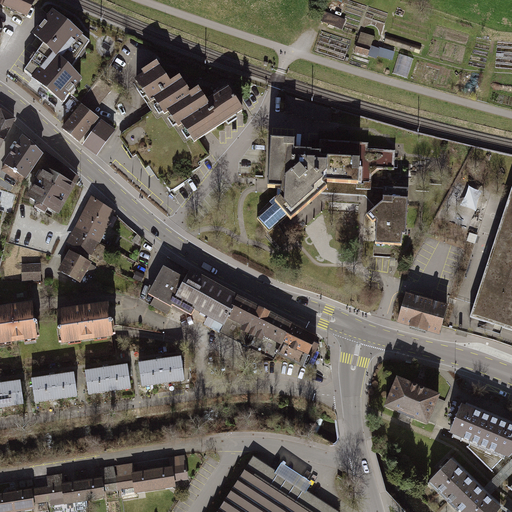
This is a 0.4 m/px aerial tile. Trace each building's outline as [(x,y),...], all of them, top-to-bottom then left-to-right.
[(29,19),(37,0),(5,0),(2,7),(29,19)] [(327,9),(322,18),(342,28),(347,19),(327,9)] [(62,106),(82,80),(68,70),(91,41),(54,12),(32,38),(44,48),(23,75),(62,106)] [(357,52),(370,54),(375,34),(362,31),(357,52)] [(400,53),(395,73),(409,77),(414,57),(400,53)] [(242,114),(226,90),(203,104),(195,92),(187,98),(176,80),(167,86),(155,67),(130,83),(150,115),(139,122),(116,137),(129,158),(133,156),(143,170),(145,169),(154,181),(158,178),(168,193),(187,181),(184,177),(198,168),(196,165),(208,157),(198,142),(242,114)] [(97,79),(78,103),(90,113),(110,88),(97,79)] [(331,110),(286,96),(285,113),(293,113),(292,115),(300,115),(300,117),(307,118),(307,120),(315,120),(315,123),(331,123),(331,110)] [(78,107),(58,131),(76,145),(96,121),(78,107)] [(0,113),(0,153),(16,121),(1,110),(0,113)] [(79,150),(92,159),(115,127),(105,120),(97,132),(93,130),(79,150)] [(45,155),(24,136),(4,166),(5,167),(1,172),(22,185),(26,180),(28,181),(32,175),(45,155)] [(384,201),(384,190),(371,189),(371,174),(377,170),(394,171),(395,151),(368,150),(368,144),(320,141),(320,154),(311,154),(311,152),(294,151),(294,142),(271,140),(268,188),(277,188),(277,196),(270,203),(272,205),(257,219),(269,232),(270,231),(281,242),(285,238),(278,224),(287,216),(291,220),(321,193),(366,195),(377,208),(384,201)] [(69,201),(80,179),(46,152),(45,155),(32,175),(36,178),(40,170),(43,172),(37,182),(69,201)] [(49,211),(61,216),(69,201),(37,182),(27,199),(38,205),(36,209),(47,215),(49,211)] [(469,184),(465,205),(478,207),(481,187),(469,184)] [(384,201),(377,208),(367,216),(373,222),(375,220),(377,222),(376,244),(402,245),(403,227),(406,227),(408,190),(384,188),(384,190),(384,201)] [(511,190),(471,318),(511,330),(511,190)] [(116,213),(92,197),(76,228),(100,241),(102,242),(116,213)] [(0,248),(0,249),(10,210),(0,207),(0,248)] [(100,241),(76,228),(68,244),(93,257),(100,241)] [(97,267),(70,251),(59,272),(82,284),(87,274),(91,276),(97,267)] [(42,281),(41,264),(23,265),(24,282),(42,281)] [(230,318),(240,297),(191,272),(188,279),(165,267),(151,295),(175,307),(176,306),(195,316),(197,311),(226,325),(230,318)] [(449,305),(406,293),(397,323),(440,335),(449,305)] [(285,343),(294,325),(240,297),(230,318),(284,345),(285,343)] [(0,346),(40,341),(34,304),(0,309),(0,346)] [(115,341),(110,306),(59,313),(64,348),(115,341)] [(311,355),(320,337),(294,325),(285,343),(311,355)] [(184,380),(181,358),(139,364),(143,386),(184,380)] [(131,388),(127,366),(86,372),(90,395),(131,388)] [(77,396),(74,374),(32,380),(36,403),(77,396)] [(438,395),(398,378),(386,406),(427,423),(438,395)] [(0,408),(23,404),(20,382),(0,384),(0,408)] [(511,453),(511,426),(462,405),(451,434),(509,457),(511,453)] [(467,447),(491,471),(504,459),(470,444),(467,447)] [(273,471),(249,455),(213,511),(336,511),(303,491),(309,483),(278,463),(273,471)] [(153,468),(157,489),(189,484),(185,457),(170,460),(171,466),(153,468)] [(499,488),(511,474),(511,458),(491,480),(499,488)] [(497,511),(500,508),(485,494),(451,461),(429,481),(461,511),(497,511)] [(131,493),(157,489),(153,468),(132,471),(131,463),(112,466),(116,490),(130,488),(131,493)] [(115,490),(112,466),(96,468),(98,476),(80,479),(81,485),(83,500),(101,497),(100,492),(115,490)] [(51,504),(83,500),(81,485),(67,487),(66,477),(47,479),(49,492),(51,504)] [(35,511),(35,506),(51,504),(49,492),(12,498),(14,511),(35,511)] [(14,511),(12,498),(0,499),(0,511),(14,511)]
